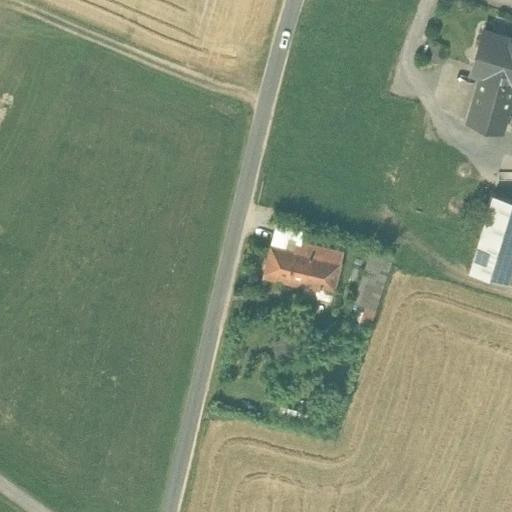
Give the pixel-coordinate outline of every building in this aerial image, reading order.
[(511,78),(511,37),(484,29),(472,69),(480,72),(481,71),(511,79),(511,78)] [(511,79),(481,71),(480,72),(472,101),(508,112),(511,98),(511,79)] [(508,112),(472,101),(467,118),(503,128),(508,112)] [(511,266),(511,196),(493,190),(470,267),(508,279),(511,266)] [(324,245),(297,238),(294,248),(271,242),(263,275),(288,280),(289,276),(335,287),(341,259),(321,255),(324,245)] [(394,252),(371,244),(353,299),(365,304),(376,307),(394,252)] [(344,250),(324,245),(321,255),(341,259),(344,250)] [(376,307),(365,304),(360,320),(370,324),(376,307)] [(275,335),(276,354),(299,353),(298,334),(275,335)]
